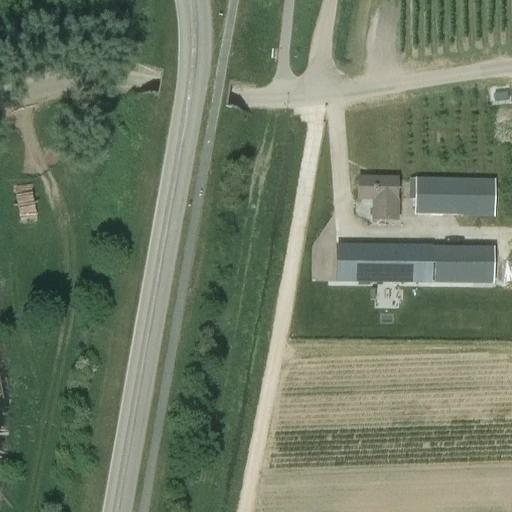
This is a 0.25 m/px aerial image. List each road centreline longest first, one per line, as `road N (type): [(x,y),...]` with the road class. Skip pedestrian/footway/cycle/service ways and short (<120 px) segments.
road 1 (unclassified): [(0,99),(98,79),(254,99),(317,95)]
road 2 (unclassified): [(317,95),(511,66)]
